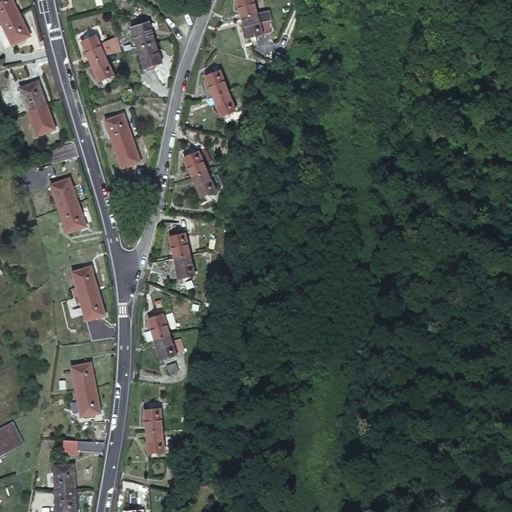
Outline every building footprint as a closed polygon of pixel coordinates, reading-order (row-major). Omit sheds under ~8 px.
[(0,0),(0,20),(4,19),(10,16),(14,14),(17,12),(10,0),(0,0)] [(236,0),(241,17),(253,15),(257,14),(255,5),(253,0),(236,0)] [(270,10),(257,14),(253,15),(241,17),(246,39),(272,33),(269,21),(273,20),(270,10)] [(0,20),(10,43),(27,36),(17,12),(14,14),(10,16),(4,19),(0,20)] [(130,26),(137,49),(146,45),(152,44),(154,43),(147,20),(130,26)] [(81,41),(89,61),(97,58),(103,56),(104,56),(107,55),(116,53),(121,52),(118,40),(118,38),(100,45),(96,35),(81,41)] [(137,49),(144,69),(161,63),(154,43),(152,44),(146,45),(137,49)] [(89,61),(97,81),(112,75),(104,56),(103,56),(97,58),(89,61)] [(204,76),(211,97),(223,93),(227,92),(228,91),(220,70),(204,76)] [(19,88),(27,112),(37,108),(45,106),(43,102),(37,83),(19,88)] [(211,97),(219,116),(235,111),(228,91),(227,92),(223,93),(211,97)] [(27,112),(35,136),(53,130),(45,106),(37,108),(27,112)] [(105,120),(113,143),(125,139),(130,137),(131,137),(122,113),(105,120)] [(113,143),(122,167),(140,161),(131,137),(130,137),(125,139),(113,143)] [(182,156),(191,177),(207,170),(203,161),(198,151),(198,149),(182,156)] [(204,149),(198,151),(203,161),(206,160),(205,159),(208,157),(204,149)] [(191,177),(200,197),(215,189),(213,184),(211,181),(209,175),(207,171),(207,170),(191,177)] [(218,171),(209,175),(211,181),(213,184),(218,181),(222,179),(218,171)] [(49,184),(57,208),(68,204),(75,201),(76,201),(67,177),(49,184)] [(57,208),(66,233),(84,226),(81,215),(76,201),(75,201),(68,204),(57,208)] [(189,231),(184,232),(187,247),(191,245),(192,242),(189,231)] [(167,236),(172,258),(177,257),(189,255),(188,249),(187,247),(184,232),(167,236)] [(172,258),(176,279),(193,275),(189,255),(177,257),(172,258)] [(77,295),(78,294),(80,293),(85,292),(96,289),(90,266),(70,271),(76,290),(77,295)] [(100,301),(97,290),(96,289),(85,292),(80,293),(78,294),(77,295),(84,320),(104,315),(100,301)] [(170,335),(163,313),(148,318),(155,341),(160,339),(167,336),(170,335)] [(172,341),(170,335),(167,336),(160,339),(155,341),(162,362),(177,356),(177,354),(172,341)] [(180,339),(172,341),(177,354),(184,352),(180,339)] [(95,387),(90,362),(70,365),(75,391),(79,391),(95,387)] [(179,371),(176,364),(166,367),(169,374),(179,371)] [(100,414),(95,387),(79,391),(75,391),(81,418),(100,414)] [(144,411),(146,432),(162,431),(160,409),(144,411)] [(107,429),(108,420),(91,422),(93,442),(105,443),(107,429)] [(0,427),(0,454),(24,443),(13,421),(0,427)] [(146,432),(147,455),(163,453),(163,450),(162,438),(162,431),(146,432)] [(171,437),(162,438),(163,450),(172,449),(171,437)] [(54,467),(56,491),(75,490),(74,465),(54,467)] [(56,491),(57,511),(76,511),(75,490),(56,491)]
